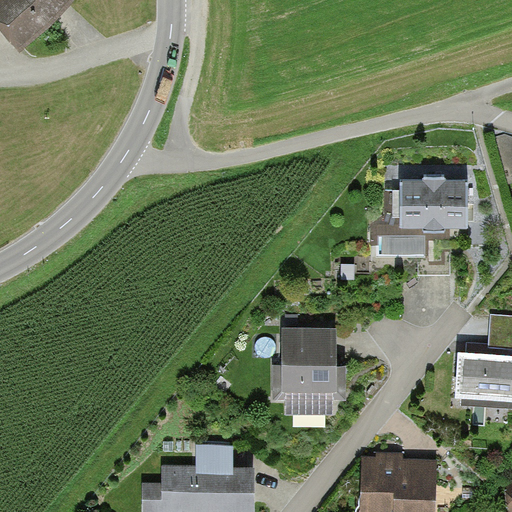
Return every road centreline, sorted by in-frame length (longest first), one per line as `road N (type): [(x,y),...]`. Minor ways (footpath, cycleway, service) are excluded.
road 1 (residential): [(511,121),(458,110),(259,154),(124,160)]
road 2 (residential): [(298,511),(459,313)]
road 3 (tertiary): [(124,160),(167,66),(172,0)]
road 4 (tertiary): [(0,269),(88,205),(124,160)]
road 5 (track): [(176,162),(205,0)]
